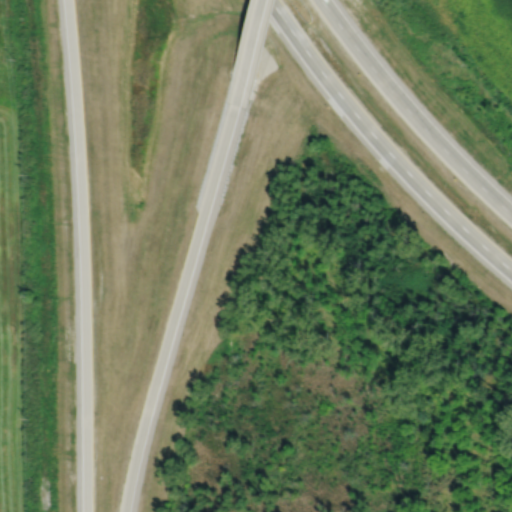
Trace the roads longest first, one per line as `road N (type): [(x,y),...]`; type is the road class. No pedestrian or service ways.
road 1 (motorway): [(67,0),(82,196),(86,511)]
road 2 (motorway): [(124,511),(235,104)]
road 3 (motorway): [(270,0),(393,156),(511,270)]
road 4 (motorway): [(511,214),(405,106),(320,0)]
